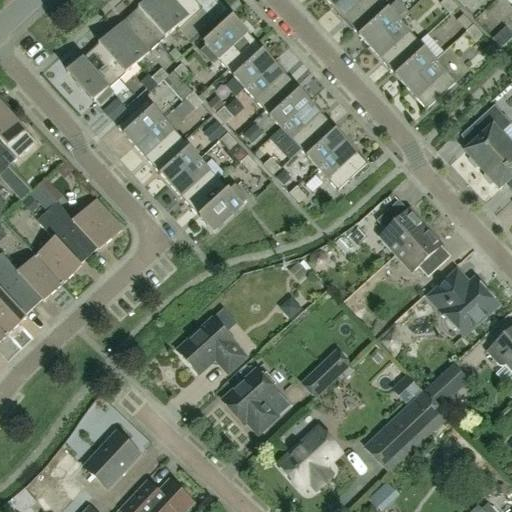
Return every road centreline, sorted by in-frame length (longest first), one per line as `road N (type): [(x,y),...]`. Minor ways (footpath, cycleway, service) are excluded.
road 1 (residential): [(0,399),(152,241),(81,155),(71,130),(0,55)]
road 2 (residential): [(511,267),(271,0)]
road 3 (residential): [(244,511),(144,413)]
